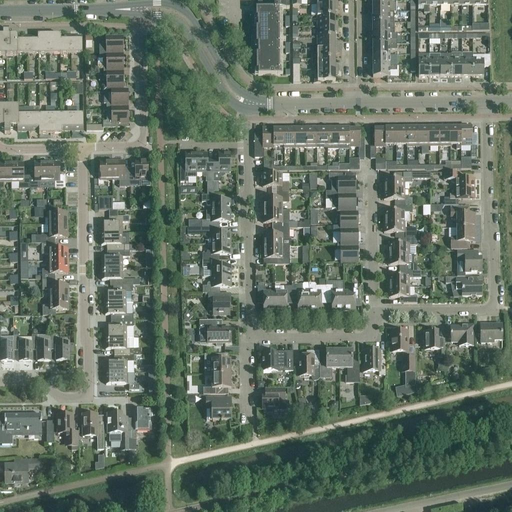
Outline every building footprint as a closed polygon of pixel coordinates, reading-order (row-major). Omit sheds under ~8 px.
[(261,0),(262,1),(258,1),(258,9),(256,9),(256,18),(258,18),(258,28),(256,28),(256,44),(258,44),(258,55),(256,55),(256,71),(258,71),(258,76),(280,76),(279,10),(289,10),(289,3),(285,3),(285,0),(261,0)] [(417,0),(418,7),(423,7),(423,13),(429,13),(429,7),(428,0),(417,0)] [(396,2),(395,2),(372,2),(372,13),(394,13),(396,13),(396,2)] [(317,7),(311,7),(311,17),(317,17),(335,17),(335,11),(337,11),(337,6),(317,6),(317,7)] [(394,23),(394,13),(372,13),(372,24),(394,23)] [(335,22),(335,17),(317,17),(317,28),(337,28),(337,22),(335,22)] [(394,23),(372,24),(372,34),(394,34),(394,23)] [(337,28),(317,28),(317,39),(335,38),(335,33),(337,32),(337,28)] [(394,34),(372,34),(372,45),(396,45),(396,34),(394,34)] [(49,35),(38,35),(38,37),(39,37),(39,54),(50,54),(49,35)] [(61,35),(49,35),(50,54),(60,54),(60,37),(61,37),(61,35)] [(0,56),(18,57),(18,54),(17,38),(17,37),(8,37),(8,38),(4,38),(4,37),(0,36),(0,56)] [(38,37),(28,38),(28,54),(39,54),(39,37),(38,37)] [(61,37),(60,37),(60,54),(71,54),(71,37),(61,37)] [(82,37),(71,37),(71,54),(82,54),(82,37)] [(17,38),(18,54),(28,54),(28,38),(17,38)] [(335,44),(335,38),(317,39),(317,49),(338,49),(338,44),(335,44)] [(111,58),(111,57),(110,51),(123,51),(123,40),(106,40),(106,46),(99,46),(99,59),(106,58),(111,58)] [(396,45),(372,45),(373,56),(389,56),(389,50),(396,50),(396,45)] [(338,49),(317,49),(317,55),(312,55),(312,60),(335,60),(335,54),(338,54),(338,49)] [(462,78),(461,54),(451,54),(451,55),(451,78),(462,78)] [(462,78),(472,78),(472,54),(461,54),(462,78)] [(429,55),(418,55),(418,78),(429,78),(429,56),(429,55)] [(429,78),(440,78),(440,55),(429,56),(429,78)] [(451,55),(440,55),(440,78),(451,78),(451,55)] [(389,67),(389,56),(373,56),(373,67),(389,67)] [(483,56),(472,56),(472,78),(484,78),(484,68),(490,68),(490,56),(483,56)] [(106,58),(103,58),(104,69),(104,76),(106,76),(111,76),(111,75),(111,69),(123,69),(123,57),(111,57),(111,58),(106,58)] [(335,66),(335,60),(312,60),(312,66),(317,66),(317,71),(338,71),(338,66),(335,66)] [(397,67),(389,67),(373,67),(373,78),(390,78),(389,72),(397,72),(397,67)] [(317,76),(314,76),(314,84),(320,84),(320,82),(335,82),(335,76),(338,76),(338,71),(317,71),(317,76)] [(106,76),(107,86),(104,86),(104,94),(111,93),(111,87),(124,87),(124,75),(111,75),(111,76),(106,76)] [(111,93),(104,94),(104,105),(106,104),(106,112),(116,112),(116,110),(116,104),(128,104),(128,93),(111,93)] [(9,127),(17,127),(19,127),(19,115),(19,107),(0,107),(0,127),(5,128),(5,126),(9,126),(9,127)] [(19,127),(17,127),(17,132),(29,132),(29,108),(24,108),(19,108),(19,115),(19,127)] [(33,108),(29,108),(29,132),(39,132),(40,132),(40,115),(39,108),(33,108)] [(40,132),(39,132),(39,134),(51,134),(50,108),(46,108),(46,115),(40,115),(40,132)] [(55,108),(50,108),(51,134),(62,134),(62,132),(61,132),(61,115),(55,115),(55,108)] [(68,114),(61,115),(61,132),(62,132),(72,132),(72,108),(68,108),(68,114)] [(76,108),(72,108),(72,132),(83,132),(83,114),(76,114),(76,108)] [(116,112),(106,112),(107,123),(103,123),(103,129),(129,129),(129,128),(119,128),(119,122),(129,122),(128,110),(116,110),(116,112)] [(385,148),(385,127),(374,128),(374,148),(370,148),(370,160),(375,160),(376,160),(376,148),(385,148)] [(396,146),(396,127),(385,127),(385,148),(386,148),(386,146),(396,146)] [(407,127),(396,127),(396,146),(406,146),(406,148),(407,148),(407,127)] [(418,148),(417,129),(407,129),(407,127),(407,148),(418,148)] [(450,147),(450,127),(449,127),(449,129),(439,129),(439,147),(450,147)] [(460,127),(450,127),(450,147),(451,147),(451,146),(456,145),(456,150),(461,150),(461,147),(460,127)] [(471,159),(476,159),(476,147),(472,147),(472,127),(460,127),(461,147),(470,147),(470,159),(471,159)] [(284,128),(273,129),(273,149),(274,149),(274,147),(284,147),(284,149),(284,128)] [(295,149),(295,130),(285,130),(285,128),(284,128),(284,149),(295,149)] [(327,149),(327,128),(327,130),(316,130),(317,149),(327,149)] [(338,128),(327,128),(327,149),(327,151),(338,151),(338,147),(338,128)] [(349,128),(338,128),(338,147),(338,151),(349,151),(349,148),(349,128)] [(360,128),(349,128),(349,148),(358,148),(358,160),(359,160),(364,160),(364,148),(364,140),(360,140),(360,128)] [(255,144),(254,144),(254,159),(263,159),(264,159),(264,149),(272,149),(273,149),(273,129),(262,129),(262,144),(255,144)] [(428,129),(417,129),(418,148),(422,148),(422,155),(428,155),(428,148),(428,129)] [(439,147),(439,129),(428,129),(428,148),(439,147)] [(306,130),(295,130),(295,149),(306,149),(306,130)] [(317,149),(316,130),(306,130),(306,149),(317,149)] [(185,168),(180,168),(180,183),(188,183),(188,178),(196,178),(196,174),(196,154),(185,154),(185,168)] [(207,154),(196,154),(196,174),(202,174),(202,177),(204,178),(206,178),(206,183),(213,183),(213,168),(207,168),(207,154)] [(219,168),(213,168),(213,183),(217,183),(218,183),(219,183),(219,178),(223,178),(224,176),(224,173),(230,173),(230,154),(219,154),(219,168)] [(130,174),(130,188),(150,187),(150,188),(150,171),(148,171),(147,161),(135,162),(135,174),(130,174)] [(113,181),(112,162),(100,162),(100,175),(98,175),(98,186),(104,186),(104,181),(113,181)] [(124,162),(112,162),(113,181),(120,181),(120,188),(130,188),(130,174),(124,174),(124,162)] [(12,184),(11,164),(0,163),(0,190),(4,190),(4,184),(12,184)] [(23,163),(11,164),(12,184),(19,184),(20,190),(30,190),(30,177),(23,177),(23,163)] [(48,183),(47,163),(35,163),(35,177),(30,177),(30,190),(40,190),(40,183),(48,183)] [(47,163),(48,183),(55,183),(55,189),(65,189),(65,176),(59,176),(59,163),(47,163)] [(455,190),(474,190),(474,179),(460,179),(460,173),(450,173),(444,174),(444,182),(455,181),(455,190)] [(345,174),(328,175),(328,180),(332,183),(332,192),(335,192),(343,192),(356,192),(355,181),(343,181),(343,175),(355,175),(355,174),(345,174)] [(394,180),(383,180),(384,191),(404,191),(404,184),(412,184),(412,180),(430,180),(430,174),(394,174),(394,180)] [(263,175),(263,188),(276,188),(276,194),(289,193),(289,183),(282,183),(282,175),(263,175)] [(450,199),(444,199),(444,206),(448,206),(458,206),(458,200),(474,200),(474,190),(455,190),(455,194),(450,194),(450,199)] [(404,191),(384,191),(384,201),(399,201),(399,207),(412,207),(412,199),(410,199),(408,197),(404,197),(404,191)] [(332,192),(326,192),(326,201),(332,200),(332,208),(332,210),(337,210),(345,210),(356,210),(356,198),(343,198),(343,192),(335,192),(332,192)] [(289,193),(276,194),(276,199),(263,199),(263,212),(282,212),(282,204),(289,204),(289,193)] [(211,212),(230,212),(230,201),(216,201),(216,195),(206,196),(201,196),(202,203),(206,203),(206,205),(208,206),(211,206),(211,212)] [(399,212),(384,212),(384,223),(404,223),(409,223),(409,214),(412,214),(412,207),(399,207),(399,212)] [(49,227),(67,226),(67,214),(54,214),(54,208),(41,208),(41,219),(49,219),(49,227)] [(459,208),(451,209),(451,218),(451,220),(456,221),(456,229),(475,229),(475,215),(469,215),(469,208),(459,208)] [(345,210),(337,210),(337,216),(340,216),(340,227),(333,227),(345,227),(358,227),(358,215),(345,215),(345,210)] [(206,221),(202,221),(202,228),(209,228),(217,228),(217,223),(231,223),(230,212),(211,212),(206,212),(206,219),(206,221)] [(282,212),(263,212),(263,224),(276,224),(276,230),(289,230),(296,230),(296,224),(289,224),(289,222),(289,218),(289,212),(282,212)] [(101,235),(122,235),(122,224),(130,223),(130,217),(111,217),(111,223),(101,223),(101,235)] [(303,230),(309,230),(309,222),(303,222),(303,224),(296,224),(296,230),(303,230)] [(404,223),(384,223),(384,234),(399,234),(399,239),(403,239),(416,239),(416,229),(405,229),(404,223)] [(42,227),(42,245),(55,245),(54,239),(68,238),(67,226),(49,227),(42,227)] [(345,233),(345,227),(333,227),(333,234),(340,234),(340,244),(337,244),(337,245),(346,245),(358,244),(358,233),(345,233)] [(186,241),(185,228),(181,229),(182,245),(186,245),(190,245),(189,241),(186,241)] [(202,228),(187,229),(187,236),(203,236),(207,239),(208,239),(211,239),(211,245),(231,245),(231,234),(217,234),(217,228),(209,228),(202,228)] [(457,237),(451,239),(451,240),(451,250),(459,250),(469,250),(469,243),(475,243),(475,229),(456,229),(457,237)] [(276,235),(263,235),(263,248),(283,248),(289,248),(291,248),(291,240),(289,240),(289,230),(276,230),(276,235)] [(122,235),(101,235),(101,246),(112,246),(112,252),(125,252),(130,252),(136,252),(136,248),(133,246),(130,246),(124,246),(123,246),(122,235)] [(416,239),(403,239),(403,245),(388,245),(388,256),(414,256),(415,256),(415,247),(416,247),(416,239)] [(55,250),(55,245),(42,245),(42,255),(49,255),(49,263),(68,262),(68,250),(55,250)] [(231,245),(211,245),(211,250),(208,250),(207,252),(207,254),(202,254),(202,261),(217,261),(217,256),(231,255),(231,245)] [(346,250),(346,245),(337,245),(337,251),(340,251),(340,262),(348,262),(358,262),(358,250),(346,250)] [(283,248),(263,248),(263,260),(277,260),(277,266),(287,265),(290,266),(290,255),(289,248),(283,248)] [(109,258),(101,258),(101,269),(123,269),(123,258),(125,258),(130,258),(130,252),(125,252),(112,252),(109,252),(109,258)] [(468,252),(457,252),(457,261),(465,261),(465,274),(471,274),(481,274),(481,259),(473,259),(473,253),(478,253),(478,252),(468,252)] [(414,256),(388,256),(388,266),(404,266),(404,272),(417,272),(417,264),(414,264),(414,256)] [(217,267),(217,261),(202,261),(202,269),(207,269),(207,271),(208,272),(212,272),(212,278),(231,278),(231,266),(217,267)] [(68,262),(49,263),(49,270),(42,270),(43,281),(55,280),(55,275),(68,274),(68,262)] [(123,269),(101,269),(102,281),(115,281),(115,287),(133,287),(133,281),(123,281),(123,269)] [(421,272),(417,272),(404,272),(404,277),(388,277),(388,288),(409,288),(409,279),(421,279),(421,272)] [(231,278),(212,278),(212,283),(209,283),(207,285),(207,287),(202,287),(203,294),(208,294),(217,294),(217,288),(231,288),(231,278)] [(481,284),(473,284),(473,278),(456,278),(445,279),(446,285),(450,285),(453,298),(482,298),(481,284)] [(55,286),(55,280),(43,281),(43,291),(49,291),(49,299),(68,298),(68,286),(55,286)] [(343,282),(326,282),(326,287),(326,301),(332,301),(332,312),(343,312),(343,292),(343,282)] [(258,287),(257,287),(258,301),(263,301),(264,312),(275,312),(275,292),(265,292),(265,288),(265,287),(265,284),(258,284),(258,287)] [(303,285),(292,285),(292,287),(292,301),(298,301),(298,312),(309,312),(309,292),(309,285),(309,284),(304,284),(303,285)] [(314,284),(309,285),(309,292),(309,312),(321,312),(320,301),(326,301),(326,287),(318,287),(315,287),(315,286),(314,284)] [(353,292),(343,292),(343,312),(355,311),(355,307),(355,300),(361,300),(360,286),(353,287),(353,292)] [(115,293),(105,293),(105,305),(132,304),(132,293),(133,293),(133,291),(133,287),(115,287),(115,293)] [(284,287),(275,287),(275,292),(275,312),(286,312),(286,301),(292,301),(292,287),(284,287)] [(409,297),(409,288),(388,288),(389,299),(403,299),(403,304),(417,304),(417,297),(409,297)] [(217,300),(217,294),(208,294),(208,306),(213,306),(213,315),(220,315),(230,315),(230,300),(217,300)] [(68,298),(49,299),(49,307),(43,307),(43,317),(55,316),(55,311),(69,310),(68,298)] [(134,321),(133,304),(105,305),(105,316),(113,316),(113,319),(116,319),(116,322),(134,321)] [(134,321),(116,322),(116,328),(105,328),(105,339),(133,339),(134,339),(134,321)] [(215,321),(199,321),(199,329),(200,329),(200,337),(208,337),(208,344),(216,344),(216,346),(222,346),(222,344),(230,344),(230,328),(215,328),(215,321)] [(480,345),(487,345),(487,342),(502,342),(502,335),(502,325),(493,326),(493,327),(487,327),(487,326),(480,326),(480,336),(480,345)] [(473,348),(473,336),(473,326),(460,326),(459,327),(450,327),(451,336),(451,337),(451,344),(459,344),(459,348),(473,348)] [(444,360),(444,353),(444,343),(438,343),(438,332),(424,332),(424,352),(438,352),(438,360),(444,360)] [(392,341),(391,341),(391,351),(391,353),(402,353),(402,359),(402,373),(405,373),(405,386),(405,388),(415,386),(415,373),(415,368),(415,358),(408,359),(407,333),(392,333),(392,341)] [(13,337),(0,338),(0,336),(0,350),(0,351),(0,362),(14,362),(14,351),(14,343),(13,343),(13,337)] [(14,336),(13,336),(13,337),(13,343),(14,343),(14,351),(19,351),(19,362),(32,362),(32,351),(32,343),(19,343),(19,340),(18,338),(19,338),(19,336),(18,336),(14,336)] [(32,343),(32,351),(37,350),(37,362),(51,362),(51,350),(50,343),(37,343),(37,336),(32,336),(32,338),(32,343)] [(55,336),(51,336),(51,343),(50,343),(51,350),(56,350),(56,362),(69,361),(69,353),(69,350),(69,344),(69,342),(56,343),(55,336)] [(133,339),(105,339),(106,350),(116,350),(116,357),(134,356),(141,356),(141,353),(138,350),(133,350),(133,339)] [(385,376),(385,362),(385,352),(385,354),(379,354),(379,351),(365,352),(365,366),(361,366),(361,373),(379,373),(379,376),(385,376)] [(285,372),(293,372),(293,362),(293,352),(285,352),(285,353),(257,353),(257,354),(261,354),(261,372),(271,372),(285,372)] [(306,357),(299,357),(299,367),(299,377),(311,377),(311,379),(313,381),(314,382),(316,382),(318,381),(319,379),(319,367),(319,365),(319,352),(310,352),(310,354),(306,354),(306,357)] [(326,365),(319,365),(319,367),(319,379),(331,379),(331,370),(339,370),(339,352),(326,352),(326,365)] [(339,352),(339,370),(347,369),(347,378),(346,378),(346,384),(355,384),(355,382),(359,382),(359,365),(352,365),(352,352),(339,352)] [(212,375),(230,375),(230,361),(224,361),(224,355),(214,355),(205,355),(205,375),(212,375)] [(134,356),(116,357),(116,362),(106,363),(106,374),(134,374),(134,362),(134,356)] [(134,385),(134,374),(106,374),(106,385),(129,385),(129,391),(139,391),(139,385),(134,385)] [(207,389),(203,389),(203,396),(207,396),(215,396),(225,395),(225,389),(230,389),(230,375),(212,375),(212,389),(207,389)] [(268,396),(262,396),(262,410),(263,410),(263,414),(272,413),(272,410),(272,408),(279,408),(279,411),(288,411),(288,408),(287,401),(285,401),(285,389),(268,389),(268,396)] [(227,398),(207,399),(207,409),(207,421),(212,421),(231,421),(231,405),(227,406),(227,398)] [(302,419),(312,416),(310,407),(300,410),(302,419)] [(135,430),(129,430),(129,440),(136,440),(136,431),(150,431),(150,422),(154,422),(154,411),(150,411),(135,411),(135,430)] [(0,444),(2,445),(2,446),(12,445),(12,436),(16,436),(28,436),(28,433),(42,433),(41,423),(42,423),(42,415),(41,415),(41,416),(5,416),(5,418),(0,418),(0,444)] [(104,451),(104,437),(104,427),(98,427),(97,415),(82,415),(83,438),(97,438),(97,451),(104,451)] [(122,415),(107,415),(107,425),(108,435),(110,435),(110,438),(110,443),(122,442),(122,452),(129,452),(129,440),(129,430),(128,422),(122,422),(122,415)] [(79,447),(79,443),(79,433),(73,433),(73,416),(58,416),(58,435),(65,435),(65,440),(71,440),(72,447),(79,447)] [(21,466),(5,466),(6,485),(28,484),(27,467),(40,467),(40,471),(41,471),(41,460),(20,460),(21,466)]
